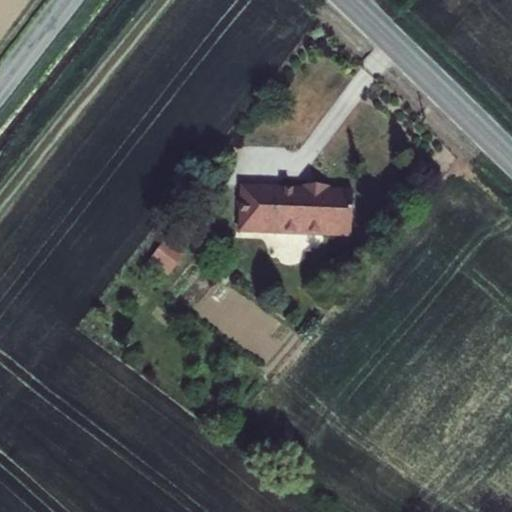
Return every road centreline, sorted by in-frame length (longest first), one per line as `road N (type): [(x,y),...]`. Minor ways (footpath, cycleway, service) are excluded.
road 1 (tertiary): [(511,166),(342,0)]
road 2 (tertiary): [(83,0),(0,110)]
